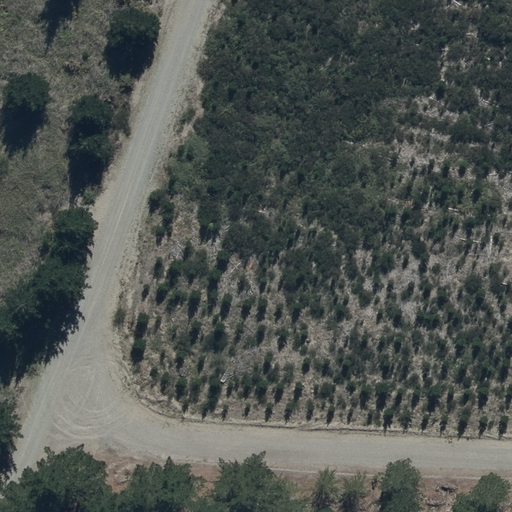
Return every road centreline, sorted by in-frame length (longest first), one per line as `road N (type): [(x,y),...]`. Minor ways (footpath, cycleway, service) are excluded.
road 1 (track): [(181,0),(6,511)]
road 2 (track): [(34,431),(511,461)]
